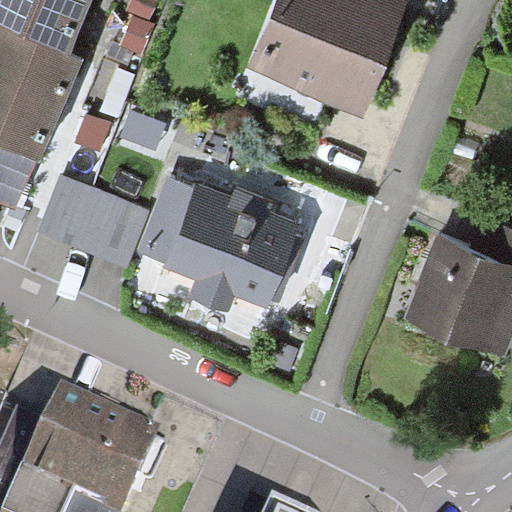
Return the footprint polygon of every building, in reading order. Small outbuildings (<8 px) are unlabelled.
[(0,0),(0,22),(69,51),(78,30),(91,0),(0,0)] [(280,0),(255,61),(362,104),(404,0),(280,0)] [(0,144),(37,160),(41,162),(52,134),(72,88),(85,58),(69,51),(0,22),(0,144)] [(166,124),(133,111),(124,137),(156,149),(166,124)] [(37,160),(0,144),(0,199),(17,207),(37,160)] [(154,212),(137,249),(167,261),(164,269),(194,282),(186,299),(230,318),(237,301),(271,315),(308,227),(272,211),(276,201),(260,195),(233,182),(228,193),(173,169),(154,212)] [(137,249),(154,212),(67,175),(44,229),(130,266),(137,249)] [(511,228),(505,226),(492,256),(511,264),(511,228)] [(406,317),(506,359),(511,344),(511,291),(511,264),(492,256),(440,235),(406,317)] [(124,511),(161,417),(65,381),(52,414),(19,402),(0,451),(0,507),(12,511),(124,511)]
